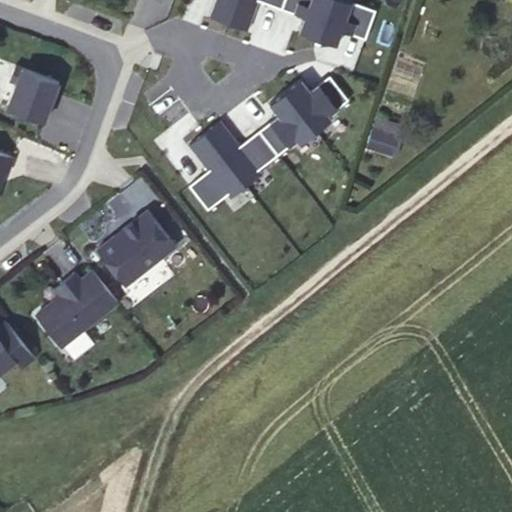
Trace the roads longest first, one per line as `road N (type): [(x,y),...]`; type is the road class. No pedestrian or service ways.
road 1 (track): [(511,116),(178,392),(189,409),(156,511)]
road 2 (residential): [(0,9),(83,40),(104,58),(104,85),(76,167),(0,238)]
road 3 (track): [(178,392),(13,511)]
